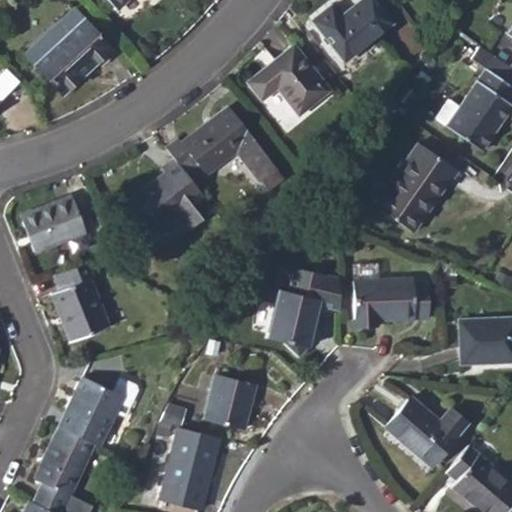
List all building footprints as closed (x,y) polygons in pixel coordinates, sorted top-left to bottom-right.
[(105,0),(114,9),(124,0),(105,0)] [(312,21),(344,62),(391,25),(371,0),(361,0),(339,18),(329,6),(312,21)] [(32,65),(61,95),(97,62),(100,65),(114,52),(74,10),(45,35),(23,55),(32,65)] [(276,87),(297,114),(328,90),(294,47),(247,82),(260,100),(276,87)] [(485,69),(458,109),(445,127),(480,152),(511,106),(506,102),(511,94),(511,88),(511,86),(511,69),(494,56),(485,69)] [(434,118),(445,127),(458,109),(447,100),(434,118)] [(173,161),(186,178),(200,168),(204,175),(236,151),(258,181),(261,180),(268,190),(283,179),(228,108),(180,145),(177,141),(164,151),(173,161)] [(373,206),(411,233),(444,185),(446,186),(457,172),(417,144),(373,206)] [(186,178),(173,161),(162,170),(165,174),(119,210),(143,241),(173,218),(185,234),(201,221),(192,212),(205,202),(186,178)] [(19,216),(34,254),(84,235),(70,197),(19,216)] [(107,328),(88,279),(92,277),(86,263),(51,276),(57,292),(51,294),(70,343),(107,328)] [(305,347),(306,347),(316,306),(338,312),(338,280),(294,269),(288,293),(278,290),(266,339),(283,343),(283,344),(297,356),(305,348),(305,347)] [(352,282),(354,329),(375,328),(375,321),(426,319),(426,285),(411,285),(410,280),(352,282)] [(511,319),(459,322),(461,364),(511,362),(511,319)] [(203,419),(242,429),(253,386),(215,375),(203,419)] [(94,445),(99,447),(115,415),(124,419),(138,392),(136,388),(120,380),(113,393),(83,378),(59,427),(94,445)] [(382,430),(430,467),(466,423),(448,408),(438,422),(409,398),(382,430)] [(32,503),(51,511),(61,511),(94,445),(59,427),(33,480),(42,484),(32,503)] [(160,502),(197,511),(215,437),(178,428),(160,502)] [(449,487),(478,511),(506,511),(511,505),(511,485),(466,446),(443,473),(454,482),(449,487)] [(24,511),(51,511),(32,503),(30,501),(24,511)]
